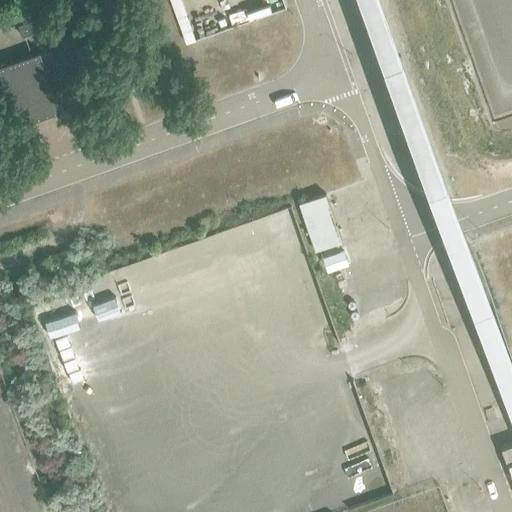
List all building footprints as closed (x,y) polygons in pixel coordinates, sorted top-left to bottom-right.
[(341,0),(342,3),(351,0),(352,0),(360,23),(388,13),(383,0),(341,0)] [(35,33),(32,27),(31,21),(19,25),(23,37),(35,33)] [(41,52),(5,65),(0,66),(0,75),(18,127),(62,112),(41,52)] [(303,198),(313,247),(339,242),(330,193),(303,198)] [(511,353),(511,349),(493,355),(511,416),(511,353)] [(511,442),(500,446),(511,479),(511,442)]
